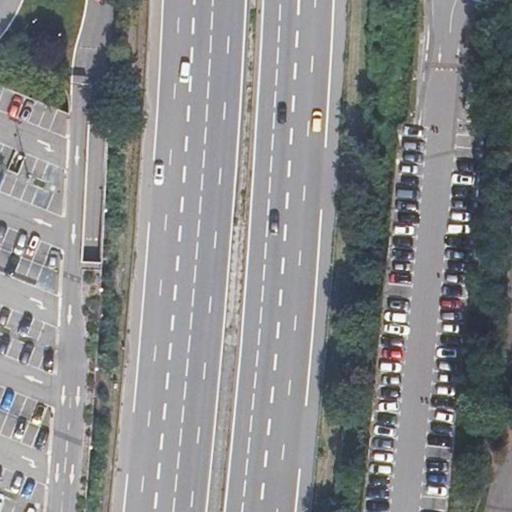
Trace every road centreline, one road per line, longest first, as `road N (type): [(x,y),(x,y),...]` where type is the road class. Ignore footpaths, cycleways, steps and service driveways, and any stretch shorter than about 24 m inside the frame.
road 1 (trunk): [(207,0),(161,511)]
road 2 (trunk): [(262,511),(298,0)]
